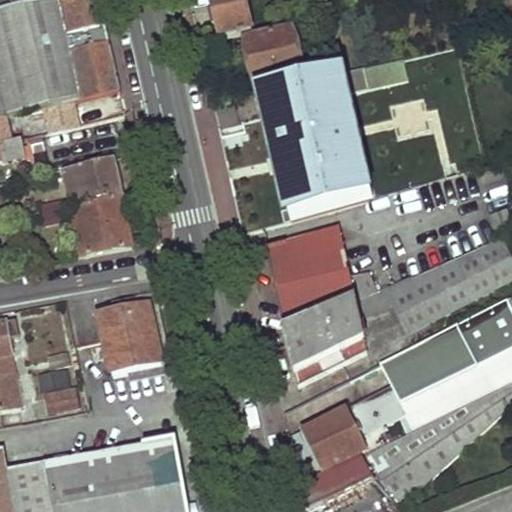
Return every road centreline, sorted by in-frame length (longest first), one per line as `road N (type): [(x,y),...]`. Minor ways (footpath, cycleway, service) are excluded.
road 1 (primary): [(205,258),(146,0)]
road 2 (residential): [(0,438),(236,395)]
road 3 (residential): [(0,293),(205,258)]
road 4 (primary): [(236,395),(205,258)]
